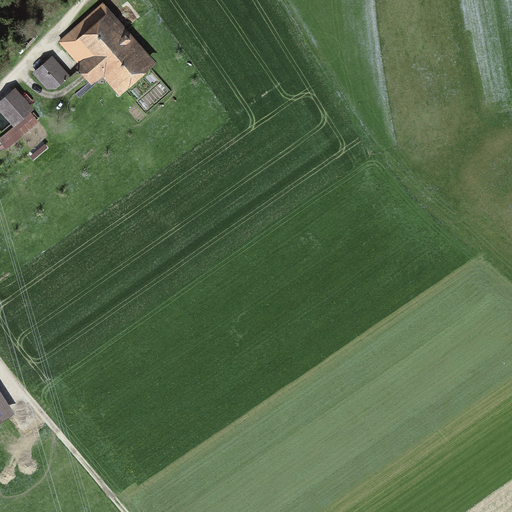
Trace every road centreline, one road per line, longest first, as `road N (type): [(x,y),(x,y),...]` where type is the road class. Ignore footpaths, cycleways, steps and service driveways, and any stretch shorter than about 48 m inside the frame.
road 1 (track): [(124,511),(0,363)]
road 2 (track): [(83,0),(0,89)]
